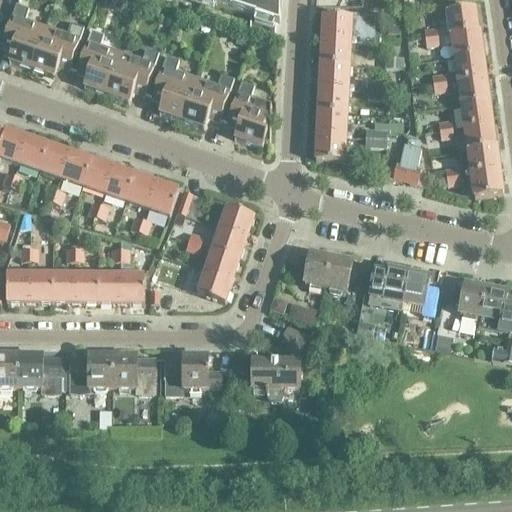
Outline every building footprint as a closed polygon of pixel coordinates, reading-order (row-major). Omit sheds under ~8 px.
[(199,0),(199,1),(250,18),(249,35),(275,44),(276,0),(199,0)] [(28,12),(16,8),(15,8),(0,51),(11,55),(8,65),(30,73),(45,30),(24,22),(28,12)] [(450,39),(477,35),(473,11),(445,15),(448,39),(450,39)] [(191,18),(181,14),(179,21),(189,24),(191,18)] [(322,20),(321,44),(349,46),(379,47),(379,35),(374,35),(374,19),(357,18),(357,22),(322,20)] [(45,30),(30,73),(53,81),(57,70),(68,74),(83,31),(70,27),(66,37),(45,30)] [(399,28),(387,28),(387,37),(398,37),(399,28)] [(422,33),(424,42),(437,40),(435,31),(422,33)] [(106,99),(120,55),(99,48),(103,38),(90,34),(75,77),(86,81),(83,91),(106,99)] [(453,62),(482,58),(479,35),(477,35),(450,39),(453,62)] [(438,49),(437,40),(424,42),(425,51),(438,49)] [(348,69),(349,46),(321,44),(320,68),(348,69)] [(120,55),(106,99),(129,106),(132,96),(143,100),(158,57),(145,52),(141,62),(120,55)] [(482,58),(453,62),(456,85),(485,81),(482,58)] [(181,124),(196,81),(175,74),(178,64),(165,59),(150,102),(161,106),(158,116),(181,124)] [(394,60),(385,60),(385,71),(393,71),(394,60)] [(402,61),(394,60),(393,71),(402,72),(402,61)] [(320,68),(318,92),(347,93),(348,69),(320,68)] [(196,81),(181,124),(204,132),(207,122),(218,126),(233,82),(220,78),(217,88),(196,81)] [(431,80),(432,89),(445,87),(443,78),(431,80)] [(485,81),(456,85),(460,108),(488,105),(485,81)] [(267,108),(268,105),(250,99),(253,89),(240,85),(226,128),(236,132),(233,142),(261,152),(263,148),(269,150),(271,109),(267,108)] [(368,86),(368,94),(378,95),(379,86),(368,86)] [(389,87),(379,86),(378,95),(389,95),(389,87)] [(446,97),(445,87),(432,89),(433,99),(446,97)] [(347,93),(318,92),(317,116),(346,117),(347,93)] [(378,95),(368,94),(367,103),(378,103),(378,95)] [(389,95),(378,95),(378,103),(388,104),(389,95)] [(488,105),(460,108),(463,132),(491,128),(488,105)] [(317,116),(316,140),(345,141),(346,117),(317,116)] [(437,127),(438,136),(451,134),(450,125),(437,127)] [(466,155),(494,151),(491,128),(463,132),(466,155)] [(365,133),(365,142),(375,142),(376,134),(365,133)] [(386,134),(376,134),(375,142),(386,143),(386,134)] [(453,143),(451,134),(438,136),(440,146),(453,143)] [(0,151),(0,162),(18,169),(27,142),(6,135),(4,138),(0,151)] [(345,141),(316,140),(315,164),(343,166),(345,141)] [(27,142),(18,169),(39,176),(48,149),(27,142)] [(364,150),(375,151),(375,142),(365,142),(364,150)] [(386,143),(375,142),(375,151),(385,151),(386,143)] [(399,168),(391,166),(390,166),(387,182),(421,190),(424,174),(416,172),(420,152),(418,152),(420,145),(408,142),(406,149),(404,148),(399,168)] [(39,176),(61,184),(70,156),(48,149),(39,176)] [(469,178),(497,174),(494,151),(466,155),(469,178)] [(70,156),(61,184),(82,191),(91,164),(70,156)] [(82,191),(104,198),(113,171),(91,164),(82,191)] [(104,198),(125,206),(134,178),(113,171),(104,198)] [(445,173),(446,181),(459,180),(458,171),(445,173)] [(445,173),(433,174),(434,183),(446,181),(445,173)] [(472,202),(500,198),(497,174),(469,178),(472,202)] [(1,190),(9,193),(14,180),(5,177),(1,190)] [(125,206),(147,213),(156,186),(134,178),(125,206)] [(22,183),(14,180),(9,193),(18,196),(22,183)] [(446,181),(448,190),(460,188),(459,180),(446,181)] [(446,181),(434,183),(435,191),(448,190),(446,181)] [(156,186),(147,213),(169,221),(178,193),(156,186)] [(43,204),(52,207),(56,195),(47,192),(43,204)] [(64,198),(56,195),(52,207),(60,210),(64,198)] [(176,217),(185,220),(192,198),(183,195),(176,217)] [(87,219),(96,222),(100,210),(91,207),(87,219)] [(108,213),(100,210),(96,222),(104,225),(108,213)] [(219,232),(246,242),(254,220),(226,210),(219,232)] [(129,234),(138,237),(142,225),(134,222),(129,234)] [(0,225),(0,235),(6,237),(9,228),(0,225)] [(151,228),(142,225),(138,237),(147,240),(151,228)] [(219,232),(211,254),(239,263),(246,242),(219,232)] [(191,237),(188,246),(200,251),(203,242),(191,237)] [(197,259),(200,251),(188,246),(185,255),(197,259)] [(19,267),(28,267),(28,254),(19,254),(19,267)] [(37,254),(28,254),(28,267),(37,267),(37,254)] [(65,267),(74,267),(74,254),(65,254),(65,267)] [(83,254),(74,254),(74,267),(83,267),(83,254)] [(128,254),(119,255),(120,267),(129,267),(128,254)] [(204,275),(232,284),(239,263),(211,254),(204,275)] [(111,267),(120,267),(119,255),(110,255),(111,267)] [(304,287),(326,291),(331,260),(310,256),(310,261),(303,259),(300,275),(306,276),(304,287)] [(331,260),(326,291),(346,294),(348,284),(355,285),(358,270),(352,269),(353,264),(331,260)] [(382,301),(403,305),(408,275),(387,271),(387,275),(380,274),(377,289),(384,291),(382,301)] [(232,284),(204,275),(197,297),(224,307),(232,284)] [(429,279),(408,275),(403,305),(423,309),(425,299),(432,300),(435,285),(429,284),(429,279)] [(6,307),(29,307),(29,278),(5,278),(6,307)] [(29,307),(52,307),(52,278),(29,278),(29,307)] [(52,307),(74,307),(75,278),(52,278),(52,307)] [(97,278),(75,278),(74,307),(97,307),(97,278)] [(97,307),(120,308),(120,279),(97,278),(97,307)] [(120,279),(120,308),(143,308),(144,279),(120,279)] [(480,320),(486,290),(465,286),(464,291),(457,289),(454,305),(461,306),(459,316),(464,317),(464,320),(474,322),(475,319),(480,320)] [(486,290),(480,320),(478,330),(511,337),(511,336),(511,307),(511,305),(511,299),(506,299),(507,294),(486,290)] [(159,296),(149,296),(150,309),(159,308),(159,296)] [(300,308),(297,318),(315,324),(319,315),(300,308)] [(374,329),(359,326),(356,340),(371,343),(374,329)] [(286,331),(284,337),(281,344),(286,346),(279,366),(253,366),(253,393),(265,393),(265,400),(269,405),(273,407),(279,405),(282,400),(283,392),(299,392),(299,366),(295,365),(300,352),(305,354),(310,340),(286,331)] [(511,345),(507,344),(505,355),(494,353),(492,366),(511,369),(511,345)] [(0,391),(17,391),(17,359),(0,358),(0,391)] [(17,359),(17,391),(41,392),(41,396),(60,396),(60,362),(42,362),(42,359),(17,359)] [(88,392),(113,392),(113,359),(88,359),(88,362),(69,362),(69,396),(88,396),(88,392)] [(138,359),(113,359),(113,392),(136,392),(136,397),(155,398),(155,363),(138,362),(138,359)] [(207,391),(221,391),(221,376),(209,376),(208,360),(184,360),(184,363),(165,363),(165,400),(182,400),(182,393),(207,393),(207,391)]
